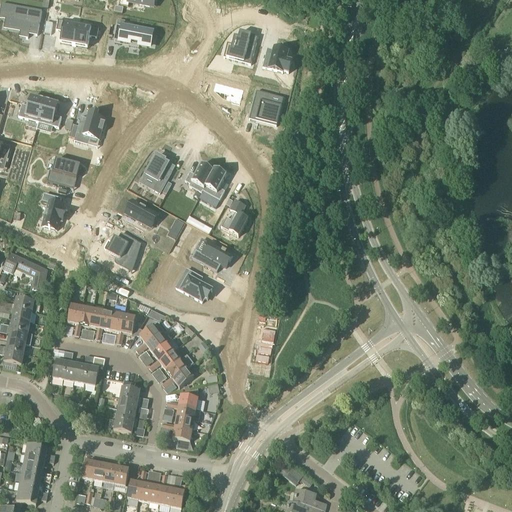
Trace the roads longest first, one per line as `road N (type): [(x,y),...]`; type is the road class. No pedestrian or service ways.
road 1 (residential): [(169,94),(213,122),(249,158),(261,184),(240,380),(221,393)]
road 2 (residential): [(221,393),(216,359),(198,328),(60,261)]
road 3 (residential): [(60,261),(124,139),(169,94)]
road 4 (tertiary): [(343,143),(341,200),(397,325)]
road 5 (residential): [(149,458),(160,400),(140,373),(108,354),(52,343)]
road 6 (tertiary): [(414,313),(376,253),(343,143)]
road 7 (tertiary): [(397,325),(262,435)]
road 8 (tertiary): [(269,441),(406,337)]
road 9 (residential): [(0,74),(116,77),(169,94)]
road 10 (tertiary): [(406,337),(440,381),(511,444)]
road 11 (tertiary): [(343,143),(347,58),(363,0)]
road 12 (tertiary): [(511,427),(464,385),(422,326)]
